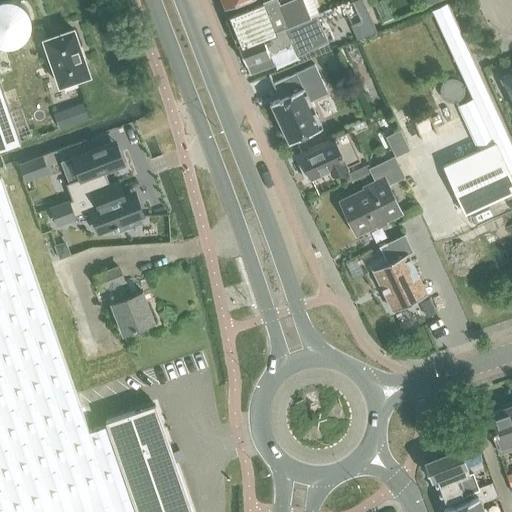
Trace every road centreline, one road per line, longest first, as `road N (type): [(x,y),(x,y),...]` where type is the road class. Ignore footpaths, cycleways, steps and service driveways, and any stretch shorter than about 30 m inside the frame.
road 1 (primary): [(153,0),(223,177),(284,367)]
road 2 (primary): [(317,356),(180,0)]
road 3 (tertiary): [(375,398),(511,352)]
